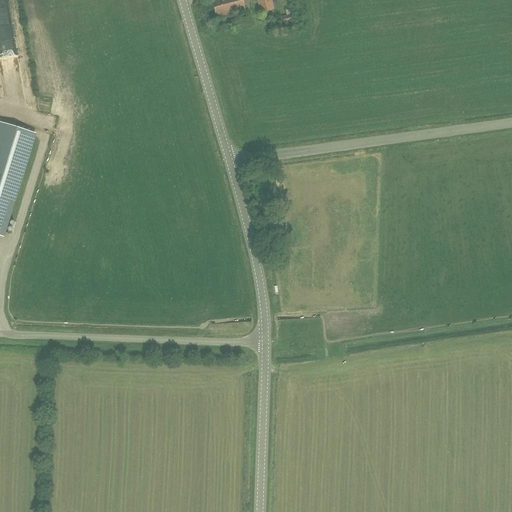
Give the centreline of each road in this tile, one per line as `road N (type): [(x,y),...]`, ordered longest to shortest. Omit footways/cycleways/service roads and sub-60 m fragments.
road 1 (unclassified): [(231,160),(511,124)]
road 2 (unclassified): [(0,332),(265,343)]
road 3 (unclassified): [(265,343),(260,281),(231,160)]
road 4 (unclassified): [(260,511),(265,343)]
road 5 (unclassified): [(231,160),(183,0)]
